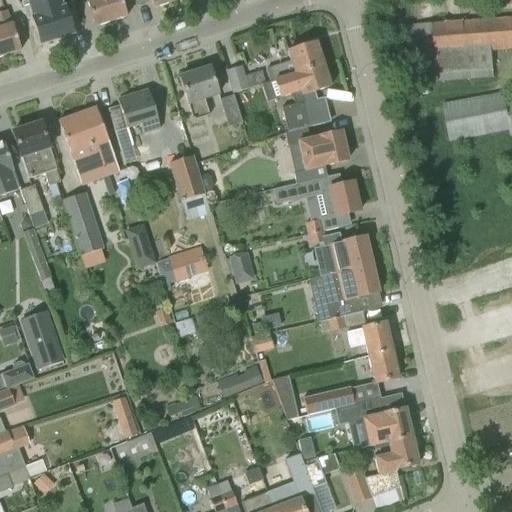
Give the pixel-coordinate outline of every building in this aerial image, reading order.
[(31,19),(33,26),(39,45),(71,35),(63,8),(61,9),(58,0),(44,0),(49,13),(31,19)] [(85,0),(86,1),(85,1),(93,28),(125,18),(119,0),(85,0)] [(149,0),(152,9),(180,0),(149,0)] [(0,57),(19,52),(11,25),(10,25),(6,12),(0,14),(0,57)] [(511,18),(410,26),(415,84),(493,77),(491,51),(511,48),(511,18)] [(265,71),(269,83),(273,81),(322,65),(315,43),(286,52),(289,63),(265,71)] [(329,88),(322,65),(273,81),(279,99),(299,92),(300,97),(310,94),(329,88)] [(225,72),(231,91),(232,95),(264,84),(260,72),(244,78),(240,67),(225,72)] [(203,101),(217,96),(208,69),(178,78),(192,122),(208,116),(203,101)] [(120,115),(109,118),(116,142),(119,150),(131,147),(129,138),(126,130),(139,126),(142,135),(158,130),(147,91),(116,101),(120,115)] [(442,106),(449,142),(508,131),(510,137),(511,136),(511,98),(503,100),(502,95),(442,106)] [(241,123),(235,104),(232,97),(219,101),(228,128),(241,123)] [(281,110),(288,133),(308,128),(310,127),(303,103),(281,110)] [(94,109),(76,116),(99,179),(107,176),(117,173),(94,109)] [(99,179),(76,116),(58,122),(81,186),(99,179)] [(11,133),(17,152),(26,180),(45,174),(48,186),(59,183),(48,150),(40,124),(11,133)] [(308,128),(288,133),(284,134),(294,174),(308,171),(323,167),(346,161),(340,133),(310,140),(308,128)] [(2,141),(0,141),(0,197),(17,192),(10,172),(12,172),(2,141)] [(201,193),(197,178),(190,158),(169,164),(180,202),(202,196),(201,193)] [(117,173),(107,176),(113,193),(130,187),(124,170),(117,173)] [(359,212),(352,183),(340,186),(338,175),(271,191),(275,205),(291,202),(292,204),(307,198),(313,197),(312,194),(318,193),(325,220),(359,212)] [(205,176),(197,178),(201,193),(209,191),(211,187),(209,178),(205,176)] [(19,191),(28,217),(42,212),(33,186),(19,191)] [(100,251),(102,250),(83,194),(61,201),(80,258),(84,270),(104,263),(100,251)] [(23,220),(20,226),(22,230),(31,227),(28,218),(23,220)] [(321,234),(319,222),(304,225),(307,237),(321,234)] [(143,228),(126,233),(137,270),(154,264),(143,228)] [(32,230),(22,234),(40,282),(48,279),(50,278),(32,230)] [(313,250),(319,278),(347,271),(371,266),(364,238),(340,244),(338,234),(320,238),(322,248),(313,250)] [(167,255),(174,281),(205,272),(199,251),(183,256),(181,251),(167,255)] [(234,281),(250,277),(245,255),(228,259),(234,281)] [(326,321),(361,313),(358,298),(377,294),(371,266),(347,271),(319,278),(324,300),(313,302),(318,323),(319,323),(326,321)] [(48,279),(40,282),(44,293),(52,290),(48,279)] [(361,313),(326,321),(329,332),(329,333),(364,325),(361,313)] [(19,323),(36,372),(62,363),(45,314),(19,323)] [(261,324),(252,326),(253,334),(280,328),(277,315),(260,319),(261,324)] [(171,325),(175,340),(191,334),(187,320),(171,325)] [(326,321),(319,323),(321,334),(329,332),(326,321)] [(365,346),(367,357),(391,352),(384,324),(361,330),(361,331),(345,334),(349,350),(365,346)] [(10,326),(0,330),(0,333),(5,346),(16,342),(10,326)] [(397,380),(391,352),(367,357),(354,360),(360,388),(397,380)] [(19,363),(13,365),(11,369),(12,371),(0,375),(0,376),(5,390),(33,380),(27,365),(23,366),(23,364),(19,363)] [(215,385),(193,394),(200,411),(222,402),(215,385)] [(353,406),(349,388),(303,400),(307,417),(353,406)] [(0,392),(0,412),(13,407),(7,390),(0,392)] [(111,403),(123,440),(136,436),(124,399),(111,403)] [(383,431),(386,443),(410,438),(404,410),(379,416),(378,412),(387,410),(385,399),(334,411),(335,411),(291,421),(293,434),(302,432),(301,429),(349,419),(365,415),(369,434),(383,431)] [(0,478),(25,470),(24,467),(24,468),(17,450),(28,446),(22,428),(0,436),(0,478)] [(410,438),(386,443),(389,454),(372,458),(377,476),(364,479),(361,472),(345,478),(355,505),(398,488),(394,471),(417,465),(410,438)] [(292,484),(265,494),(272,511),(302,511),(297,495),(312,490),(304,469),(303,469),(302,465),(298,453),(283,458),(287,471),(292,484)] [(45,472),(41,461),(24,467),(25,470),(28,478),(45,472)] [(317,464),(304,469),(312,490),(324,485),(317,464)] [(243,475),(247,487),(262,481),(257,469),(243,475)] [(0,478),(0,493),(11,489),(11,487),(28,481),(28,480),(29,480),(28,478),(25,470),(0,478)] [(43,475),(32,485),(42,495),(52,485),(43,475)] [(225,482),(216,485),(225,511),(238,511),(236,507),(235,507),(225,482)] [(225,511),(216,485),(205,490),(214,511),(225,511)] [(272,511),(265,494),(240,503),(243,511),(272,511)] [(329,511),(326,502),(317,505),(320,511),(329,511)]
